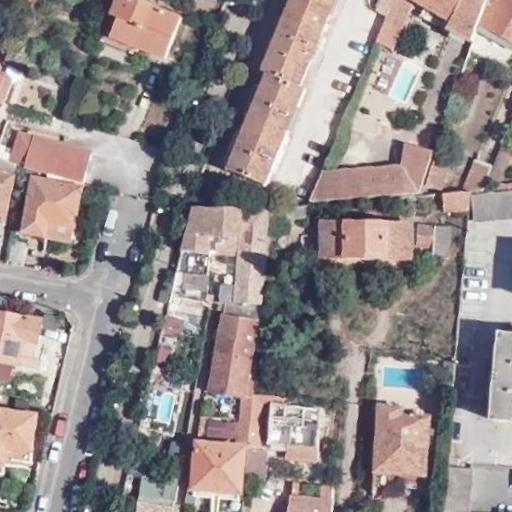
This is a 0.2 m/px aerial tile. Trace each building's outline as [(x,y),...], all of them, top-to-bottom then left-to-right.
[(162,59),(180,17),(134,0),(119,0),(110,22),(115,24),(109,37),(162,59)] [(266,73),(227,169),(264,185),(304,89),(299,86),(334,0),(290,0),(261,71),(266,73)] [(400,0),(393,17),(381,41),(399,51),(415,17),(406,12),(411,0),(413,0),(456,23),(452,31),(473,43),(480,24),(488,0),(400,0)] [(385,0),(381,11),(393,17),(400,0),(385,0)] [(511,0),(488,0),(480,24),(511,41),(511,0)] [(14,73),(0,66),(0,97),(3,99),(14,73)] [(25,167),(82,183),(91,154),(21,135),(13,163),(17,164),(25,167)] [(322,173),(307,204),(308,204),(417,197),(421,185),(425,175),(433,152),(414,145),(405,168),(322,173)] [(17,164),(13,163),(0,157),(0,167),(15,171),(17,164)] [(461,193),(468,193),(480,192),(491,165),(475,157),(461,193)] [(425,175),(421,185),(442,192),(448,180),(445,178),(450,166),(434,160),(429,173),(425,175)] [(0,221),(1,222),(11,176),(0,174),(0,221)] [(82,190),(32,179),(20,232),(70,243),(82,190)] [(511,189),(480,192),(468,193),(471,223),(511,219),(511,189)] [(443,212),(467,210),(468,193),(461,193),(442,195),(443,212)] [(302,204),(267,207),(266,218),(303,218),(302,204)] [(244,209),(192,208),(176,273),(208,277),(213,253),(211,251),(212,237),(242,238),(233,302),(259,304),(266,218),(267,207),(244,209)] [(441,227),(417,228),(417,250),(427,250),(427,261),(442,261),(441,227)] [(409,230),(326,230),(326,255),(410,255),(409,230)] [(259,304),(233,302),(232,313),(222,312),(215,352),(255,357),(259,304)] [(232,313),(233,302),(223,302),(222,312),(232,313)] [(0,362),(30,368),(38,321),(0,314),(0,362)] [(163,335),(182,336),(184,321),(164,320),(163,335)] [(175,364),(180,339),(159,335),(154,360),(175,364)] [(511,336),(499,335),(496,372),(491,371),(490,383),(496,385),(492,420),(511,422),(511,336)] [(255,357),(215,352),(209,388),(241,393),(238,420),(250,423),(252,396),(255,357)] [(453,388),(454,365),(445,364),(444,387),(453,388)] [(286,398),(252,396),(250,423),(249,440),(245,479),(265,481),(266,451),(262,451),(266,405),(274,406),(271,446),(290,447),(290,457),(315,459),(320,410),(286,407),(286,398)] [(403,417),(403,409),(379,408),(375,473),(427,476),(431,419),(403,417)] [(0,466),(5,467),(30,469),(35,416),(0,412),(0,466)] [(250,423),(238,420),(236,438),(249,440),(250,423)] [(189,480),(186,502),(194,503),(196,487),(239,493),(244,448),(198,443),(193,480),(189,480)] [(469,511),(472,469),(446,468),(443,511),(458,511),(469,511)] [(139,500),(174,508),(175,499),(140,493),(139,500)] [(329,511),(330,502),(293,499),(291,511),(329,511)] [(136,511),(172,511),(174,508),(139,500),(136,511)]
